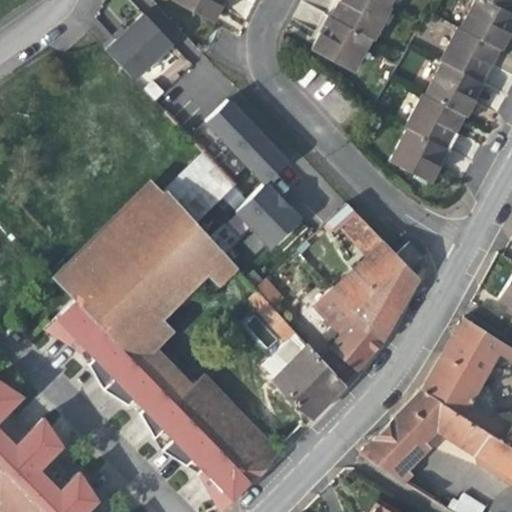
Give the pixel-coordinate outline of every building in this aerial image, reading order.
[(176,0),(211,19),(219,4),(214,1),(214,0),(176,0)] [(333,17),(336,19),(345,2),(340,0),(339,0),(336,6),(331,16),(333,17)] [(389,4),(387,3),(381,0),(340,0),(345,2),(336,19),(369,36),(371,37),(389,4)] [(511,12),(511,11),(510,10),(504,7),(490,0),(471,0),(458,25),(497,46),(500,48),(509,31),(504,28),(511,12)] [(145,13),(107,48),(133,77),(171,42),(145,13)] [(324,23),(320,30),(325,32),(333,17),(331,16),(328,15),(324,23)] [(352,69),(369,36),(336,19),(333,17),(325,32),(320,30),(311,47),(352,69)] [(438,57),(440,58),(474,77),(483,61),(488,63),(491,58),(497,46),(458,25),(456,24),(438,57)] [(162,72),(170,82),(191,64),(175,46),(139,78),(146,86),(162,72)] [(464,115),(473,97),(468,95),(477,78),(474,77),(440,58),(422,92),(462,113),(464,115)] [(479,79),(488,63),(483,61),(474,77),(477,78),(479,79)] [(479,79),(477,78),(468,95),(473,97),(476,93),(482,81),(479,79)] [(402,124),(404,125),(438,143),(446,127),(452,131),(455,126),(462,113),(422,92),(420,91),(402,124)] [(265,187),(291,162),(230,98),(203,123),(265,187)] [(429,180),(438,163),(433,160),(441,145),(438,143),(404,125),(387,158),(429,180)] [(444,146),(452,131),(446,127),(438,143),(441,145),(444,146)] [(444,146),(441,145),(433,160),(438,163),(441,158),(446,148),(444,146)] [(191,284),(204,271),(222,253),(193,223),(233,183),(202,151),(161,191),(61,289),(71,300),(122,352),(159,316),(171,303),(179,311),(198,292),(191,284)] [(48,276),(61,289),(161,191),(148,178),(48,276)] [(270,251),(304,220),(268,181),(234,212),(270,251)] [(347,235),(364,254),(370,260),(386,245),(355,212),(339,227),(347,235)] [(344,238),(347,235),(339,227),(336,230),(344,238)] [(409,240),(395,254),(410,269),(424,255),(409,240)] [(386,245),(370,260),(358,272),(396,312),(417,276),(414,274),(410,269),(395,254),(386,245)] [(236,266),(222,253),(204,271),(217,285),(236,266)] [(380,340),(396,312),(358,272),(370,260),(364,254),(330,286),(380,340)] [(511,326),(511,275),(507,284),(497,298),(511,307),(511,316),(507,324),(511,326)] [(380,340),(330,286),(312,304),(340,334),(320,359),(343,384),(358,369),(366,358),(363,355),(367,350),(370,352),(380,340)] [(273,288),(263,298),(270,305),(280,296),(273,288)] [(249,301),(288,341),(296,333),(270,305),(263,298),(258,292),(249,301)] [(122,352),(71,300),(52,318),(61,328),(57,332),(77,353),(81,349),(91,358),(85,364),(100,390),(125,406),(131,400),(140,409),(136,413),(151,438),(160,430),(170,439),(158,450),(183,466),(189,460),(199,469),(195,473),(210,499),(219,490),(229,500),(248,480),(136,366),(122,352)] [(462,415),(481,381),(504,341),(462,315),(440,354),(421,389),(462,415)] [(172,330),(159,316),(122,352),(136,366),(154,348),(172,330)] [(52,337),(77,353),(57,332),(61,328),(52,318),(40,330),(52,337)] [(264,365),(272,374),(304,342),(296,333),(288,341),(264,365)] [(270,376),(311,416),(329,398),(343,384),(320,359),(304,342),(272,374),(270,376)] [(271,457),(195,380),(190,384),(154,348),(136,366),(248,480),(271,457)] [(81,349),(77,353),(82,360),(85,364),(91,358),(81,349)] [(202,373),(195,380),(271,457),(278,450),(202,373)] [(462,415),(488,432),(494,421),(486,416),(493,403),(490,386),(481,381),(462,415)] [(5,387),(0,383),(0,470),(18,489),(40,511),(57,511),(73,496),(84,486),(75,471),(62,484),(53,474),(41,462),(30,451),(40,441),(29,429),(19,439),(8,428),(0,419),(0,414),(18,395),(5,387)] [(511,480),(511,447),(488,432),(462,415),(421,389),(400,410),(359,452),(390,473),(422,439),(434,427),(437,427),(474,451),(478,458),(511,480)] [(131,410),(136,413),(140,409),(131,400),(125,406),(131,410)] [(501,413),(494,421),(488,432),(511,447),(511,414),(507,411),(501,413)] [(50,434),(40,417),(29,429),(40,441),(30,451),(41,462),(57,445),(50,434)] [(155,444),(158,450),(170,439),(160,430),(151,438),(155,444)] [(430,447),(422,439),(390,473),(401,479),(405,482),(413,474),(409,470),(410,469),(425,453),(430,447)] [(189,469),(195,473),(199,469),(189,460),(183,466),(189,469)] [(0,510),(1,511),(40,511),(18,489),(0,470),(0,510)] [(84,486),(73,496),(85,508),(93,500),(89,493),(84,486)] [(214,506),(216,511),(229,500),(219,490),(210,499),(214,506)] [(451,511),(453,511),(480,511),(485,506),(464,493),(451,511)] [(89,511),(85,508),(73,496),(57,511),(89,511)]
